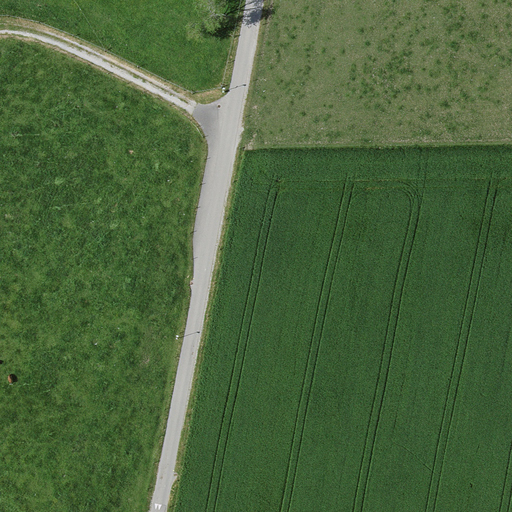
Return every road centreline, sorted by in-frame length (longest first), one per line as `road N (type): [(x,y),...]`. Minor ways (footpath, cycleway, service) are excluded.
road 1 (unclassified): [(158,511),(231,125)]
road 2 (track): [(231,125),(60,39),(0,28)]
road 3 (unclassified): [(254,0),(231,125)]
